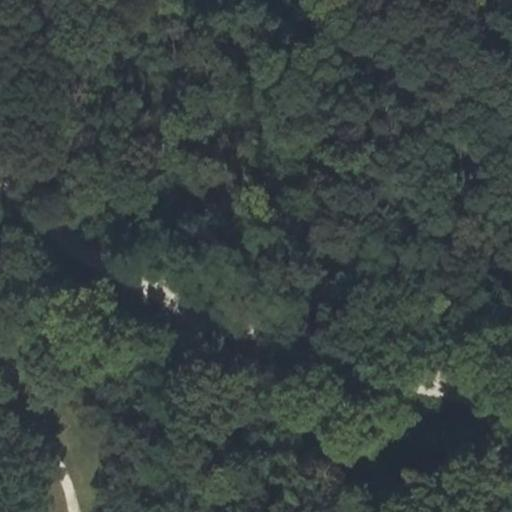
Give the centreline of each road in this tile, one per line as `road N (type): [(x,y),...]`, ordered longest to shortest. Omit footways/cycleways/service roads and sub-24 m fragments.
road 1 (track): [(183,305),(511,429)]
road 2 (track): [(0,190),(32,231),(183,305)]
road 3 (track): [(183,305),(171,436),(207,511)]
